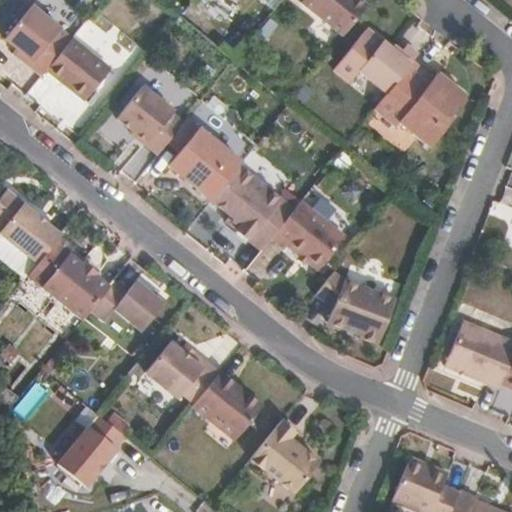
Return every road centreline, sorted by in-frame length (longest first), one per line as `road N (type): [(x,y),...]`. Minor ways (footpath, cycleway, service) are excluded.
road 1 (residential): [(0,112),(323,370),(395,405)]
road 2 (residential): [(395,405),(511,121)]
road 3 (unknown): [(503,141),(334,292),(297,349)]
road 4 (residential): [(395,405),(511,451)]
